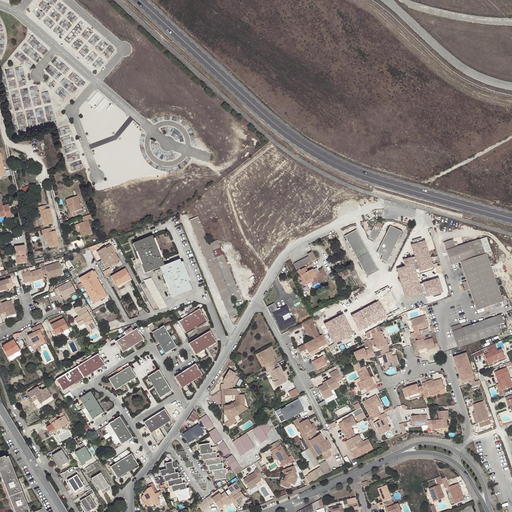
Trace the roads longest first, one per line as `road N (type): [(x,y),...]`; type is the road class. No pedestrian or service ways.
road 1 (tertiary): [(511,218),(380,181),(306,147),(138,0)]
road 2 (residential): [(423,299),(403,301),(390,263),(418,217),(377,204),(284,253),(258,298)]
road 3 (residential): [(467,440),(447,362),(387,382),(394,401)]
road 4 (residential): [(258,298),(326,427)]
road 5 (unclassified): [(165,444),(200,494),(212,486),(174,431)]
road 6 (unclassified): [(390,457),(423,452),(453,461),(489,511)]
